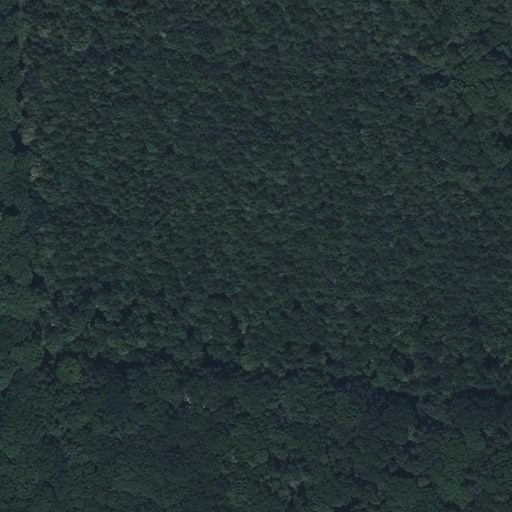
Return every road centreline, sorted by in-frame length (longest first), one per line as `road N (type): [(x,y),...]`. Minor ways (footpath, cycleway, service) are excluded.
road 1 (track): [(511,401),(0,351)]
road 2 (track): [(19,511),(25,340),(18,0)]
